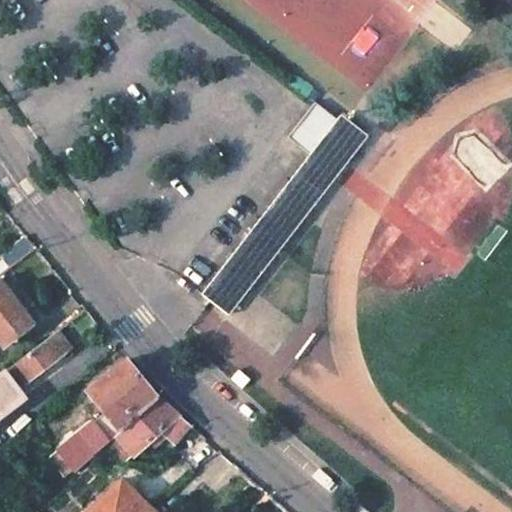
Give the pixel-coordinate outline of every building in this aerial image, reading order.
[(308,156),(200,294),(210,302),(226,315),(366,136),(340,115),(336,120),(314,102),(285,139),(308,156)] [(28,238),(0,260),(0,276),(36,248),(28,238)] [(0,339),(6,347),(35,326),(2,284),(0,281),(0,339)] [(57,332),(0,375),(0,411),(21,396),(17,389),(70,349),(57,332)] [(127,361),(88,390),(121,431),(157,398),(142,379),(127,361)] [(191,424),(159,396),(157,398),(121,431),(115,437),(131,453),(158,431),(174,444),(191,424)] [(92,420),(77,434),(94,456),(106,444),(110,441),(92,420)] [(110,441),(106,444),(123,461),(131,453),(115,437),(110,441)] [(120,479),(87,511),(144,511),(149,508),(120,479)]
